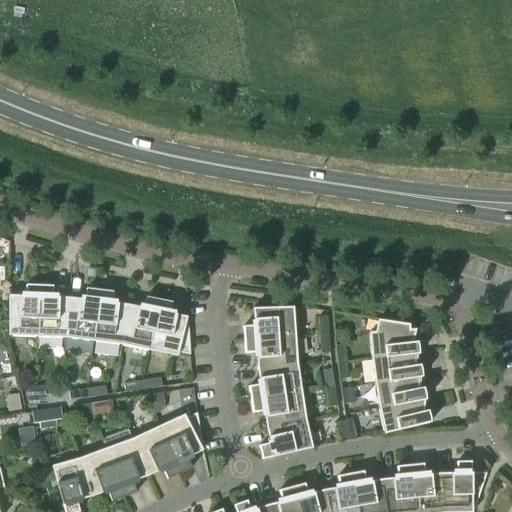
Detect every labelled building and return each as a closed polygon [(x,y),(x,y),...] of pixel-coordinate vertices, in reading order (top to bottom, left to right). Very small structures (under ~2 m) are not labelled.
[(37,338),(39,286),(26,285),(25,296),(8,296),(8,336),(37,338)] [(52,286),(39,286),(37,338),(65,339),(68,299),(66,299),(66,298),(52,298),(52,286)] [(68,299),(65,339),(93,342),(99,291),(86,289),(84,300),(70,298),(70,299),(68,299)] [(99,291),(93,342),(121,345),(127,306),(125,306),(125,305),(111,303),(112,292),(99,291)] [(127,306),(121,345),(148,351),(159,300),(146,298),(143,309),(129,306),(127,306)] [(159,300),(148,351),(177,357),(178,353),(190,355),(188,322),(186,321),(186,318),(169,314),(172,303),(159,300)] [(244,341),(295,337),(293,308),(253,309),(254,326),(243,327),(244,341)] [(320,335),(329,335),(328,317),(319,317),(320,335)] [(417,341),(413,342),(416,330),(410,330),(409,325),(378,320),(375,333),(369,333),(371,359),(409,355),(410,354),(418,353),(419,353),(419,346),(417,341)] [(329,335),(320,335),(321,354),(330,354),(329,335)] [(297,365),(295,337),(244,341),(245,354),(256,353),(257,368),(257,370),(297,365)] [(337,363),(346,362),(344,345),(335,346),(337,363)] [(418,353),(410,354),(409,355),(371,359),(374,384),(412,379),(413,378),(420,376),(422,376),(421,369),(420,364),(415,365),(418,353)] [(346,362),(337,363),(339,380),(348,379),(346,362)] [(297,365),(257,370),(257,371),(259,386),(248,387),(250,400),(301,393),(297,365)] [(326,389),(335,388),(332,370),(323,371),(326,389)] [(412,379),(374,384),(379,409),(416,402),(417,401),(424,399),(426,399),(425,392),(423,387),(419,388),(420,376),(413,378),(412,379)] [(160,379),(142,381),(143,390),(162,387),(160,379)] [(143,390),(142,381),(124,384),(125,393),(143,390)] [(43,386),(35,387),(37,406),(46,404),(43,386)] [(37,406),(35,387),(26,389),(28,407),(37,406)] [(87,389),(88,398),(106,396),(105,387),(87,389)] [(335,388),(326,389),(329,408),(337,407),(335,388)] [(343,405),(352,404),(350,388),(341,389),(343,405)] [(88,398),(87,389),(68,392),(69,401),(88,398)] [(146,405),(164,402),(163,393),(145,396),(146,405)] [(305,421),(301,393),(250,400),(252,414),(263,412),(265,426),(266,426),(266,428),(305,421)] [(424,399),(417,401),(416,402),(379,409),(384,435),(429,424),(429,422),(431,422),(429,415),(427,410),(423,411),(424,399)] [(90,404),(92,413),(92,415),(113,412),(111,401),(90,404)] [(92,413),(90,404),(72,407),(73,416),(92,413)] [(58,408),(34,412),(36,425),(37,425),(38,430),(54,428),(53,422),(60,421),(58,408)] [(184,415),(157,428),(179,474),(191,469),(186,459),(202,451),(200,448),(202,447),(196,414),(185,419),(184,415)] [(352,419),(343,421),(348,439),(357,437),(352,419)] [(305,421),(266,428),(266,430),(269,444),(259,447),(262,460),(273,458),(312,449),(305,421)] [(348,439),(343,421),(335,424),(339,442),(348,439)] [(157,428),(132,439),(145,477),(149,476),(162,470),(167,480),(179,474),(157,428)] [(102,440),(105,449),(123,498),(136,493),(132,483),(146,477),(145,477),(132,439),(128,430),(102,440)] [(123,498),(105,449),(79,459),(91,497),(93,496),(93,497),(107,492),(111,502),(123,498)] [(91,497),(79,459),(51,467),(62,506),(63,511),(78,511),(76,502),(90,498),(91,497)] [(442,475),(441,475),(442,511),(473,511),(474,511),(487,474),(487,473),(471,474),(471,462),(457,463),(457,474),(442,474),(442,475)] [(442,511),(441,475),(439,475),(439,474),(424,476),(423,465),(410,466),(414,511),(442,511)] [(384,480),(382,481),(386,511),(414,511),(410,466),(397,467),(398,478),(384,480)] [(364,472),(350,475),(357,511),(386,511),(382,481),(380,481),(380,480),(366,483),(364,472)] [(357,511),(350,475),(337,477),(339,488),(325,491),(323,491),(327,511),(357,511)] [(305,484),(292,488),(298,511),(327,511),(323,491),(322,492),(321,491),(307,495),(305,484)] [(268,506),(266,507),(267,511),(298,511),(292,488),(279,491),(282,502),(268,506)] [(267,511),(266,507),(264,507),(250,511),(247,501),(233,506),(235,511),(267,511)]
